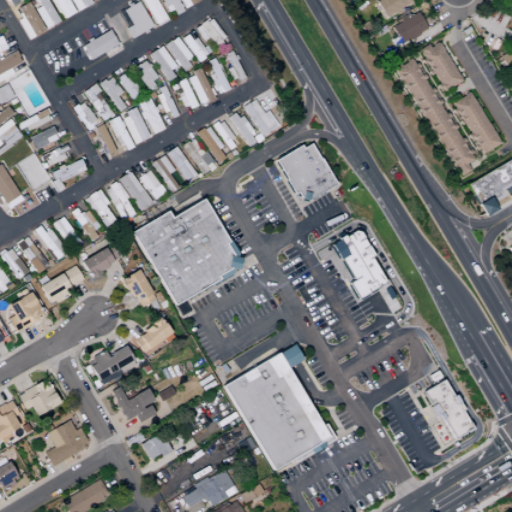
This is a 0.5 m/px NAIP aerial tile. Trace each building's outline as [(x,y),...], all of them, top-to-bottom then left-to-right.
[(34,0),(38,7),(33,9),(43,30),(57,23),(45,0),(34,0)] [(73,13),(65,0),(48,0),(60,20),(73,13)] [(68,0),(74,12),(88,5),(86,0),(68,0)] [(139,0),(155,27),(166,21),(153,0),(139,0)] [(161,0),(170,16),(180,11),(175,0),(161,0)] [(177,0),(182,9),(197,2),(195,0),(177,0)] [(410,4),(407,0),(374,0),(382,17),(410,4)] [(15,9),(21,18),(15,21),(27,41),(43,31),(26,2),(15,9)] [(129,25),(123,29),(129,39),(150,27),(136,2),(121,10),(129,25)] [(389,24),(397,43),(425,31),(417,12),(389,24)] [(193,28),(201,41),(207,37),(215,48),(225,42),(210,18),(193,28)] [(115,46),(108,31),(79,45),(86,60),(115,46)] [(189,32),(180,39),(195,62),(205,55),(189,32)] [(191,65),(174,37),(162,45),(180,72),(191,65)] [(441,90),(459,79),(436,42),(428,47),(426,44),(416,50),(441,90)] [(172,77),(167,71),(173,67),(159,46),(147,55),(164,82),(172,77)] [(0,58),(0,80),(11,75),(8,68),(19,62),(14,52),(0,58)] [(392,68),(457,178),(474,168),(410,57),(392,68)] [(210,74),(206,76),(215,95),(227,90),(212,58),(205,62),(210,74)] [(133,66),(144,92),(153,88),(149,80),(153,79),(145,61),(133,66)] [(231,83),(241,78),(233,63),(224,68),(231,83)] [(184,76),(197,106),(211,101),(198,70),(184,76)] [(115,79),(129,101),(138,96),(124,74),(115,79)] [(123,108),(115,96),(119,93),(108,77),(97,84),(116,113),(123,108)] [(174,93),(182,110),(194,105),(182,79),(175,82),(179,91),(174,93)] [(83,89),(96,122),(107,117),(94,85),(83,89)] [(479,155),(498,145),(468,93),(450,103),(479,155)] [(160,131),(148,98),(137,102),(148,135),(160,131)] [(276,126),(266,110),(260,114),(252,100),(240,107),(258,137),(276,126)] [(93,121),(80,102),(70,109),(82,128),(93,121)] [(0,122),(10,114),(5,107),(0,110),(0,122)] [(33,128),(48,120),(43,110),(28,117),(33,128)] [(146,138),(132,110),(118,117),(132,145),(146,138)] [(245,147),(254,141),(234,111),(225,117),(245,147)] [(128,148),(116,117),(106,121),(118,152),(128,148)] [(0,124),(0,151),(19,138),(7,120),(0,124)] [(233,147),(219,120),(210,125),(224,151),(233,147)] [(113,152),(100,125),(93,128),(105,155),(113,152)] [(194,133),(213,164),(222,159),(216,150),(219,148),(205,126),(194,133)] [(32,150),(55,140),(50,128),(27,138),(32,150)] [(180,146),(200,176),(212,168),(191,138),(180,146)] [(272,160),(298,145),(300,148),(307,144),(316,159),(317,159),(333,184),(307,201),(300,200),(296,193),(293,195),(282,180),(284,179),(272,160)] [(65,158),(59,147),(39,156),(44,168),(65,158)] [(163,154),(183,182),(193,176),(173,147),(163,154)] [(13,163),(28,191),(46,181),(31,154),(13,163)] [(165,193),(174,189),(167,173),(170,172),(162,156),(150,162),(165,193)] [(511,185),(511,158),(466,186),(482,213),(507,199),(502,191),(511,185)] [(46,173),(54,192),(61,190),(57,181),(82,171),(78,160),(46,173)] [(0,203),(2,209),(17,203),(1,164),(0,164),(0,203)] [(135,179),(151,201),(162,193),(146,171),(135,179)] [(116,179),(136,212),(148,205),(128,172),(116,179)] [(118,221),(131,215),(115,182),(102,189),(118,221)] [(112,221),(102,206),(105,203),(95,190),(82,199),(102,228),(112,221)] [(129,233),(161,214),(164,218),(195,199),(214,230),(216,228),(231,254),(230,258),(233,259),(230,271),(226,270),(225,274),(205,286),(204,284),(198,288),(199,291),(173,307),(129,233)] [(96,237),(84,209),(71,214),(84,242),(96,237)] [(76,242),(60,217),(49,224),(65,248),(76,242)] [(356,229),(329,244),(350,281),(346,283),(354,298),(384,282),(356,229)] [(46,266),(24,237),(13,245),(35,274),(46,266)] [(87,277),(116,261),(108,245),(79,260),(87,277)] [(24,274),(10,248),(0,253),(0,256),(13,280),(24,274)] [(37,286),(48,306),(65,296),(62,290),(80,280),(72,266),(37,286)] [(136,309),(152,300),(135,270),(119,279),(136,309)] [(5,305),(11,316),(6,318),(12,331),(40,317),(29,294),(5,305)] [(141,354),(168,334),(157,318),(129,338),(141,354)] [(218,385),(274,351),(275,353),(290,344),(299,359),(284,369),(319,425),(322,423),(332,438),(322,444),(322,446),(319,447),(321,449),(313,454),(312,452),(309,454),(308,452),(292,462),(289,458),(269,470),(218,385)] [(131,370),(122,348),(104,355),(103,351),(86,359),(97,384),(131,370)] [(57,404),(44,379),(14,395),(23,410),(28,407),(33,417),(57,404)] [(419,391),(440,379),(450,395),(452,394),(462,410),(459,411),(470,428),(452,439),(437,414),(433,416),(427,407),(428,406),(419,391)] [(152,415),(147,404),(151,402),(145,389),(123,400),(117,387),(108,392),(123,421),(132,417),(136,423),(152,415)] [(154,393),(158,401),(172,395),(168,387),(154,393)] [(14,415),(10,402),(0,405),(0,436),(16,430),(11,416),(14,415)] [(49,467),(86,444),(76,428),(72,430),(65,420),(43,434),(51,447),(41,454),(49,467)] [(158,444),(154,436),(138,443),(145,460),(158,455),(159,457),(168,453),(164,442),(158,444)] [(0,465),(0,489),(16,481),(6,462),(0,465)] [(207,507),(233,493),(222,470),(177,494),(185,508),(202,499),(207,507)] [(59,501),(64,511),(79,511),(106,498),(97,481),(59,501)] [(261,493),(256,484),(236,495),(241,504),(261,493)] [(239,511),(233,500),(211,511),(239,511)]
